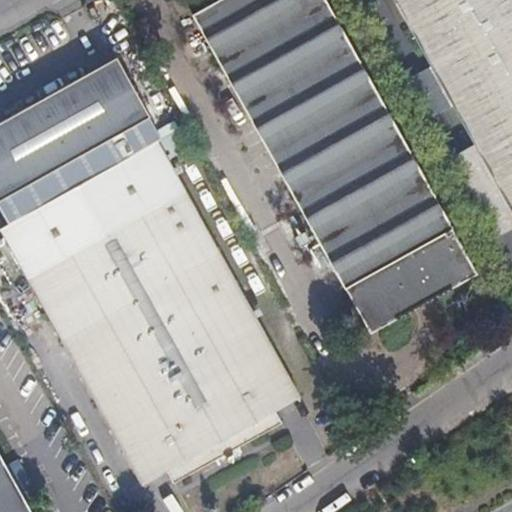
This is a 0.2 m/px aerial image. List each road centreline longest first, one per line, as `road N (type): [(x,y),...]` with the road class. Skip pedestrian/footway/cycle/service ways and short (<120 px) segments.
road 1 (unknown): [(434,418),(395,364),(348,363),(331,348),(172,53)]
road 2 (unknown): [(61,511),(58,485),(0,395)]
